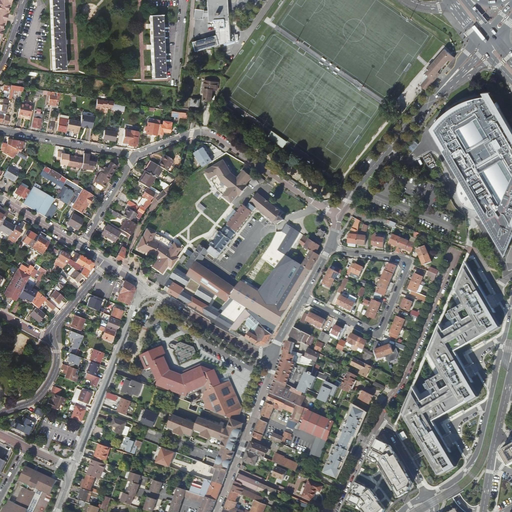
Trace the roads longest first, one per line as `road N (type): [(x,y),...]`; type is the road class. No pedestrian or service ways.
road 1 (residential): [(301,298),(372,334),(381,330),(407,262),(331,246)]
road 2 (residential): [(134,155),(202,132),(337,216)]
road 3 (tertiary): [(145,291),(73,468)]
road 4 (residential): [(379,412),(400,383),(454,254)]
road 5 (tertiary): [(216,511),(271,355)]
road 6 (tertiary): [(337,216),(359,179),(439,90)]
road 7 (unclassified): [(498,359),(476,453),(457,478),(427,495)]
road 8 (unclassified): [(511,368),(482,511)]
road 9 (tertiary): [(271,355),(145,291)]
road 10 (residential): [(0,129),(134,155)]
